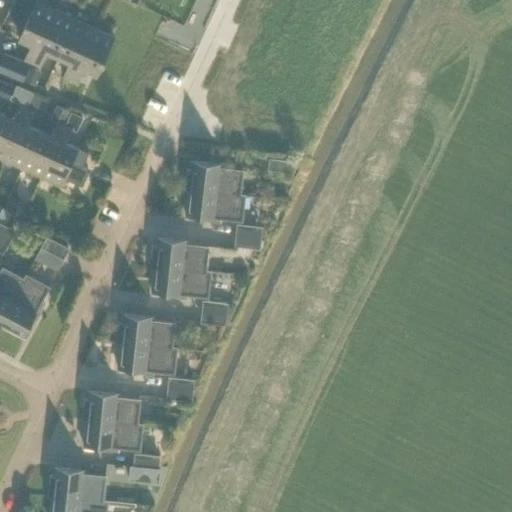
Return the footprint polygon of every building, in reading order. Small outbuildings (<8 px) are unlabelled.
[(270,0),(269,16),(316,22),(319,0),(270,0)] [(32,62),(55,10),(36,1),(19,39),(31,44),(24,58),(32,62)] [(58,57),(75,19),(55,10),(32,62),(39,66),(46,51),(58,57)] [(70,80),(94,28),(75,19),(58,57),(69,62),(62,76),(70,80)] [(94,28),(70,80),(78,83),(84,69),(96,75),(114,38),(94,28)] [(0,70),(23,81),(31,62),(4,51),(0,60),(0,70)] [(269,69),(236,65),(234,81),(231,81),(229,94),(232,94),(230,110),(263,115),(267,85),(280,87),(281,79),(305,82),(308,58),(277,54),(275,70),(274,72),(269,71),(269,69)] [(36,85),(40,73),(30,69),(25,80),(36,85)] [(26,107),(27,107),(34,93),(34,92),(20,85),(19,87),(13,84),(12,86),(0,80),(0,98),(6,101),(8,98),(11,100),(4,114),(0,112),(0,157),(2,158),(26,107)] [(35,111),(42,97),(34,93),(27,107),(34,110),(35,111)] [(57,121),(63,108),(56,105),(50,118),(57,121)] [(34,110),(27,107),(26,107),(2,158),(22,167),(39,130),(27,125),(34,110)] [(41,176),(65,125),(71,111),(63,107),(63,108),(57,121),(50,136),(39,130),(22,167),(41,176)] [(71,111),(65,125),(72,128),(76,130),(82,116),(71,111)] [(72,128),(65,125),(41,176),(61,185),(64,177),(82,186),(91,168),(83,164),(88,153),(78,149),(78,148),(66,143),(72,128)] [(291,172),(293,161),(271,158),(269,169),(291,172)] [(239,195),(239,194),(242,171),(211,167),(212,164),(192,161),(191,170),(186,169),(184,190),(190,190),(239,195)] [(244,195),(239,194),(239,195),(190,190),(189,202),(187,202),(186,217),(210,220),(211,217),(241,220),(244,195)] [(238,224),(237,235),(259,238),(260,227),(238,224)] [(4,227),(0,235),(0,250),(3,252),(14,233),(4,227)] [(237,235),(236,246),(258,248),(259,238),(237,235)] [(62,258),(67,248),(48,237),(42,247),(62,258)] [(205,271),(208,247),(177,244),(177,240),(158,238),(157,246),(152,246),(150,266),(156,267),(156,266),(205,271)] [(210,271),(205,271),(156,266),(156,267),(155,278),(153,278),(152,294),(176,297),(177,293),(207,296),(210,271)] [(24,280),(24,279),(3,268),(0,273),(0,327),(2,323),(1,323),(24,280)] [(1,323),(2,323),(12,329),(11,330),(25,338),(37,316),(34,314),(48,287),(26,275),(24,279),(24,280),(1,323)] [(203,312),(225,314),(226,303),(204,301),(203,312)] [(203,312),(202,322),(224,325),(225,314),(203,312)] [(171,348),(171,347),(174,323),(143,320),(143,316),(124,314),(123,323),(118,322),(116,343),(122,343),(122,342),(171,348)] [(176,347),(171,347),(171,348),(122,342),(122,343),(121,355),(120,355),(118,370),(142,373),(143,369),(174,373),(176,347)] [(169,388),(191,390),(192,379),(170,377),(169,388)] [(169,388),(168,399),(190,401),(191,390),(169,388)] [(137,424),(137,423),(140,400),(109,396),(109,393),(89,391),(89,399),(84,399),(82,419),(88,420),(88,419),(137,424)] [(142,424),(137,423),(137,424),(88,419),(88,420),(87,431),(85,431),(84,447),(108,449),(109,446),(139,449),(142,424)] [(137,455),(135,466),(158,469),(159,458),(137,455)] [(129,466),(128,480),(138,481),(139,467),(129,466)] [(103,502),(103,501),(106,477),(75,474),(76,470),(56,468),(55,476),(50,476),(47,496),(54,497),(54,496),(103,502)] [(106,511),(108,502),(103,501),(103,502),(54,496),(54,497),(53,508),(51,508),(50,511),(106,511)]
